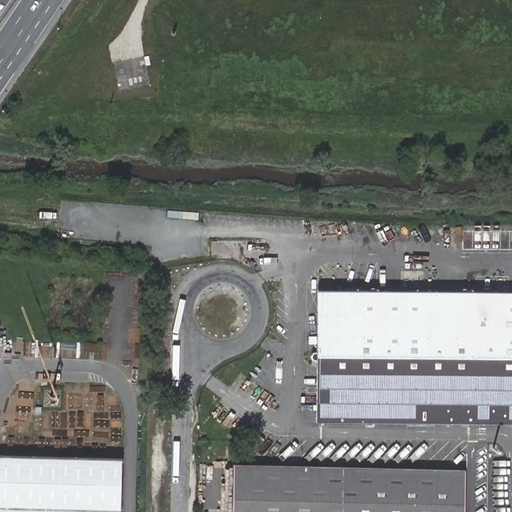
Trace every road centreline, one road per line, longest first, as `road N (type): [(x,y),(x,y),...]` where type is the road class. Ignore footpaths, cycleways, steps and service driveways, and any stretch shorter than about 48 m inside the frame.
road 1 (unknown): [(511,444),(469,431),(297,426),(291,340),(296,271),(308,257),(353,250),(511,257)]
road 2 (unknown): [(133,511),(134,399),(121,364),(39,360),(0,369)]
road 3 (unclassified): [(186,385),(203,362),(249,338),(261,316),(256,291),(233,275),(205,279),(187,316)]
road 4 (unclassified): [(182,511),(186,385)]
